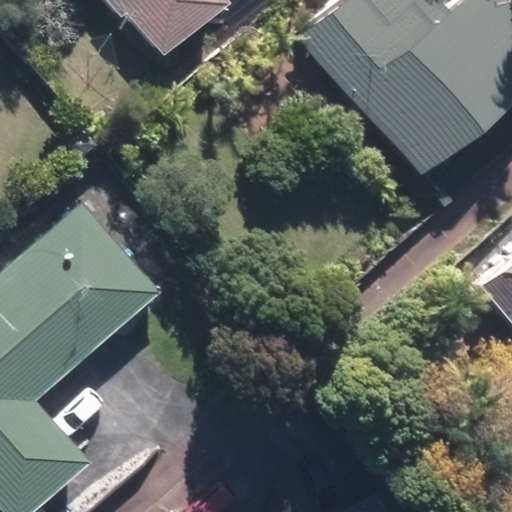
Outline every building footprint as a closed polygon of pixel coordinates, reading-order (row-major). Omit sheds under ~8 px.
[(86,0),(139,60),(208,0),(86,0)] [(393,0),(327,0),(276,43),(390,177),(511,74),(511,50),(468,0),(438,0),(413,22),(393,0)] [(64,210),(0,265),(0,511),(10,511),(62,467),(10,408),(139,296),(64,210)] [(511,246),(453,293),(511,366),(511,246)] [(366,511),(362,503),(342,511),(366,511)]
